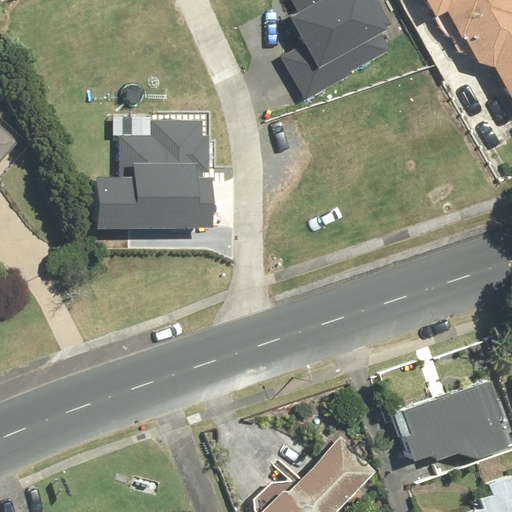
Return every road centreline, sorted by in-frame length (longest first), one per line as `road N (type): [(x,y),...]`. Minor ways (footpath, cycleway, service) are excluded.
road 1 (secondary): [(0,439),(67,409),(511,260)]
road 2 (unknown): [(194,0),(239,117),(250,347)]
